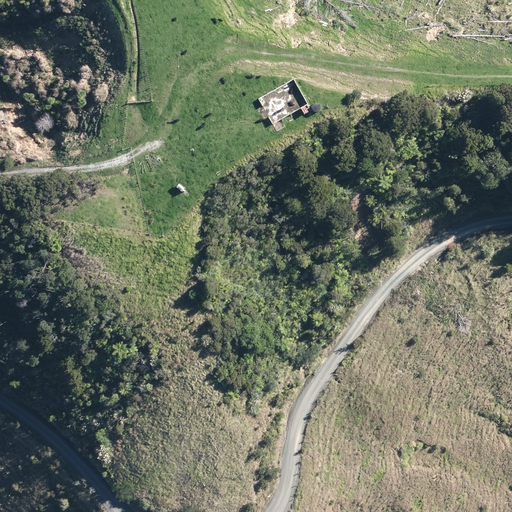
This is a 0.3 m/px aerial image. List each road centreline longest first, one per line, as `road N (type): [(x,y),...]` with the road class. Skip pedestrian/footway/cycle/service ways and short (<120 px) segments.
road 1 (tertiary): [(217,511),(264,452),(301,344),(407,236),(491,181),(511,185)]
road 2 (tertiary): [(0,384),(127,505),(203,511)]
